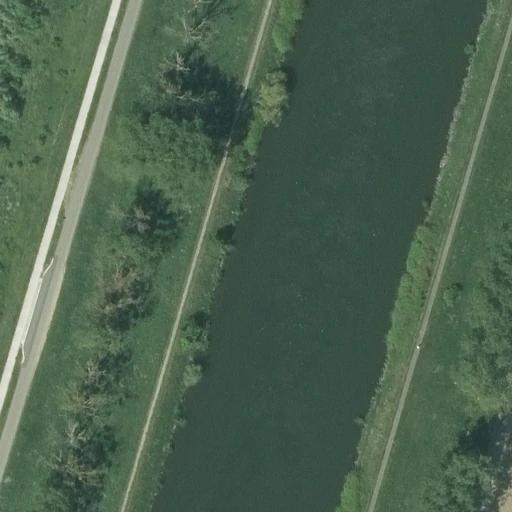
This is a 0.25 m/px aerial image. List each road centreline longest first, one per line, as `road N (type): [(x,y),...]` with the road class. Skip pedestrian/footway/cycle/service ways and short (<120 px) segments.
road 1 (unclassified): [(0,463),(135,0)]
road 2 (tertiary): [(475,511),(511,385)]
